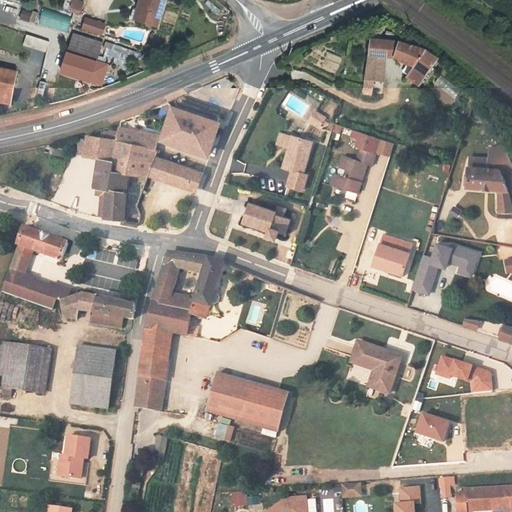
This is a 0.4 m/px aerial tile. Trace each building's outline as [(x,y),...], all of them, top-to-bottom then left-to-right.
[(3,12),(15,15),(18,3),(6,0),(3,12)] [(84,3),(74,0),(72,7),(82,10),(84,3)] [(165,0),(141,0),(140,7),(134,9),(131,17),(158,25),(165,0)] [(35,21),(35,10),(19,11),(20,21),(35,21)] [(67,31),(70,15),(41,10),(38,25),(67,31)] [(87,18),(84,28),(91,30),(94,21),(87,18)] [(94,21),(91,30),(103,34),(106,25),(94,21)] [(98,61),(104,42),(74,33),(73,37),(68,52),(98,61)] [(46,51),(48,39),(24,35),(22,46),(46,51)] [(399,42),(372,39),(370,55),(388,57),(394,57),(415,67),(408,77),(421,87),(439,59),(426,50),(399,42)] [(102,57),(124,61),(125,55),(135,57),(136,49),(105,43),(102,57)] [(98,61),(68,52),(62,73),(93,82),(95,76),(105,79),(109,65),(98,61)] [(388,57),(370,55),(366,80),(375,81),(386,83),(388,57)] [(0,100),(11,103),(17,72),(0,68),(0,100)] [(454,98),(460,90),(439,76),(434,84),(454,98)] [(375,81),(366,80),(364,94),(372,96),(375,81)] [(37,95),(45,97),(47,89),(39,87),(37,95)] [(219,122),(173,106),(162,139),(208,155),(219,122)] [(327,118),(316,111),(312,117),(323,124),(327,118)] [(320,127),(323,124),(312,117),(310,121),(320,127)] [(129,173),(148,177),(149,174),(156,157),(158,149),(157,149),(159,135),(120,128),(120,132),(109,131),(109,133),(104,132),(103,138),(89,136),(88,140),(80,138),(78,154),(100,158),(95,187),(96,187),(108,189),(106,218),(123,220),(123,219),(126,219),(128,181),(129,173)] [(361,148),(371,151),(376,137),(361,132),(356,146),(361,148)] [(289,148),(293,136),(281,133),(278,144),(289,148)] [(289,148),(283,168),(293,171),(304,174),(314,142),(293,136),(289,148)] [(381,140),(377,152),(389,156),(393,144),(381,140)] [(500,211),(511,211),(511,202),(510,194),(503,175),(511,170),(511,163),(505,144),(490,150),(489,158),(470,156),(469,174),(465,174),(464,187),(500,189),(500,211)] [(372,166),(377,153),(371,151),(361,148),(357,161),(344,157),(340,168),(347,170),(345,177),(338,175),(334,186),(358,194),(368,164),(372,166)] [(156,157),(149,174),(197,190),(203,172),(156,157)] [(304,174),(293,171),(288,186),(303,191),(308,175),(304,174)] [(99,217),(106,218),(108,189),(96,187),(95,194),(101,195),(99,217)] [(250,202),(243,223),(269,232),(267,236),(277,240),(280,232),(285,234),(286,235),(287,236),(286,236),(288,235),(287,234),(291,222),(294,220),(293,218),(291,219),(284,217),(287,209),(278,205),(275,212),(250,202)] [(3,292),(11,295),(53,310),(57,299),(58,297),(66,300),(68,299),(72,290),(64,287),(63,290),(54,287),(36,281),(33,280),(30,282),(23,280),(25,274),(34,250),(63,261),(69,243),(26,228),(3,292)] [(384,234),(381,243),(410,253),(413,244),(384,234)] [(440,236),(436,251),(426,248),(413,289),(428,294),(437,266),(446,269),(449,261),(462,265),(474,269),(482,245),(456,237),(455,241),(440,236)] [(410,253),(381,243),(374,265),(390,270),(389,273),(402,277),(410,253)] [(170,253),(166,265),(181,268),(203,274),(195,300),(173,294),(178,278),(163,274),(155,300),(147,328),(173,333),(198,339),(200,327),(198,327),(199,322),(191,319),(192,316),(200,319),(201,316),(207,318),(213,300),(215,301),(216,301),(218,300),(219,298),(219,297),(218,293),(215,293),(225,263),(207,258),(170,253)] [(163,274),(178,278),(181,268),(166,265),(163,274)] [(474,269),(462,265),(459,273),(472,277),(474,269)] [(36,277),(25,274),(23,280),(30,282),(33,280),(36,281),(36,277)] [(83,294),(68,299),(66,300),(63,301),(66,318),(77,320),(79,310),(93,313),(92,322),(113,325),(115,316),(123,318),(133,319),(135,312),(136,305),(83,294)] [(123,318),(115,316),(113,325),(121,327),(123,318)] [(465,326),(479,331),(482,322),(467,319),(465,326)] [(511,341),(511,326),(505,324),(500,338),(511,341)] [(147,328),(140,375),(167,379),(173,333),(147,328)] [(53,349),(4,342),(0,367),(0,387),(4,388),(13,390),(47,395),(53,349)] [(394,356),(394,354),(360,343),(353,362),(373,369),(377,370),(372,387),(390,394),(402,359),(394,356)] [(71,404),(111,410),(118,350),(79,345),(71,404)] [(368,386),(372,387),(377,370),(373,369),(368,386)] [(292,393),(218,372),(207,412),(280,432),(292,393)] [(140,375),(137,398),(162,402),(165,382),(166,382),(167,379),(140,375)] [(13,390),(4,388),(3,395),(12,396),(13,390)] [(136,407),(162,411),(162,402),(137,398),(136,407)] [(216,424),(214,440),(231,443),(233,426),(216,424)] [(151,454),(164,457),(168,438),(155,435),(151,454)] [(90,458),(92,439),(70,436),(68,455),(63,455),(61,475),(83,478),(86,457),(90,458)] [(353,491),(360,490),(360,485),(343,486),(344,498),(354,497),(353,491)] [(457,511),(466,511),(511,508),(511,486),(464,489),(465,493),(457,494),(457,511)] [(395,505),(395,511),(414,511),(414,504),(420,504),(419,488),(400,489),(401,505),(395,505)] [(248,506),(260,503),(259,495),(246,497),(248,506)] [(307,511),(306,499),(287,500),(269,511),(307,511)]
